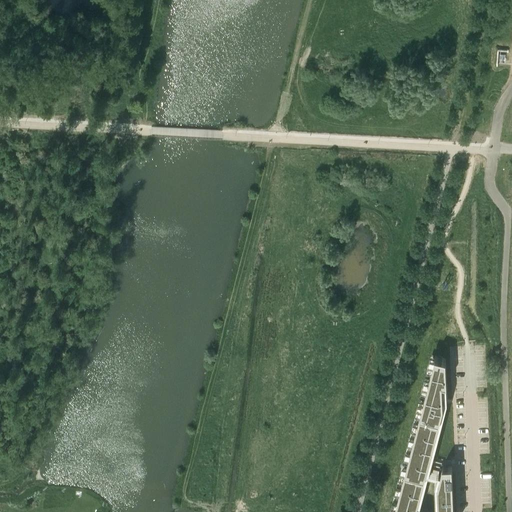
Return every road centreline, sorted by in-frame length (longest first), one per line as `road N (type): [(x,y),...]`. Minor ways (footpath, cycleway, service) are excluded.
road 1 (residential): [(509,511),(506,214),(490,186),(494,150)]
road 2 (residential): [(468,343),(476,511)]
road 3 (track): [(489,0),(451,148)]
